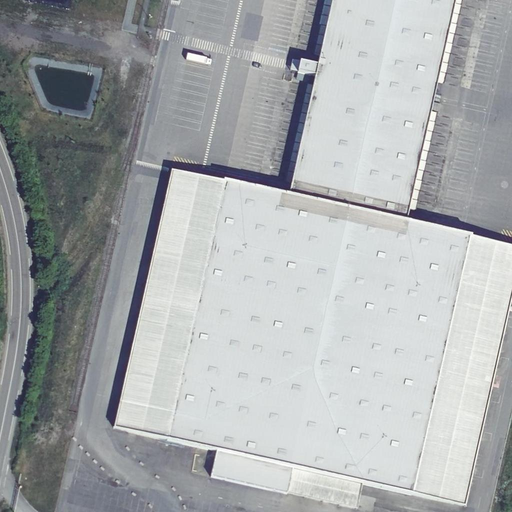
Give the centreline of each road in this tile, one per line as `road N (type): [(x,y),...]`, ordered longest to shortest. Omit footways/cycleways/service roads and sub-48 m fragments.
road 1 (unknown): [(79,438),(148,138)]
road 2 (secondary): [(0,164),(20,237),(24,314),(0,432)]
road 3 (unknown): [(79,438),(126,468),(289,511)]
road 4 (unknown): [(511,218),(483,210),(477,187),(511,24)]
road 5 (unknown): [(148,138),(196,149),(212,138),(248,0)]
road 6 (unknown): [(511,358),(478,511)]
road 7 (unknown): [(148,138),(179,0)]
